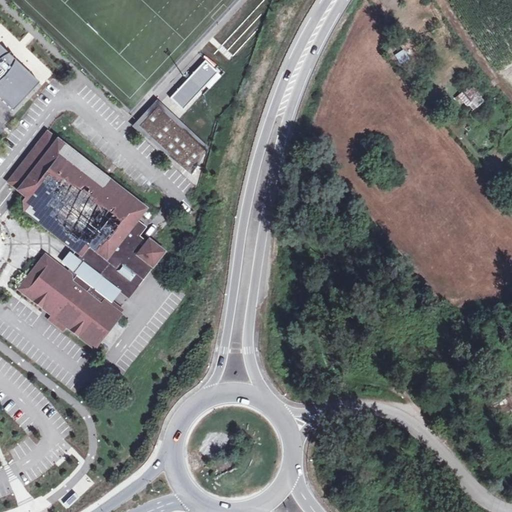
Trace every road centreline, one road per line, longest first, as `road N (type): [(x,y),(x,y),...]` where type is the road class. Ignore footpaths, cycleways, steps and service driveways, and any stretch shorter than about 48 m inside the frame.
road 1 (secondary): [(330,0),(298,42),(256,158),(223,350),(204,397)]
road 2 (secondary): [(265,399),(249,353),(248,317),(264,207),(281,131),(335,0)]
road 3 (unclassified): [(332,408),(380,410),(417,428),(488,504),(510,511)]
